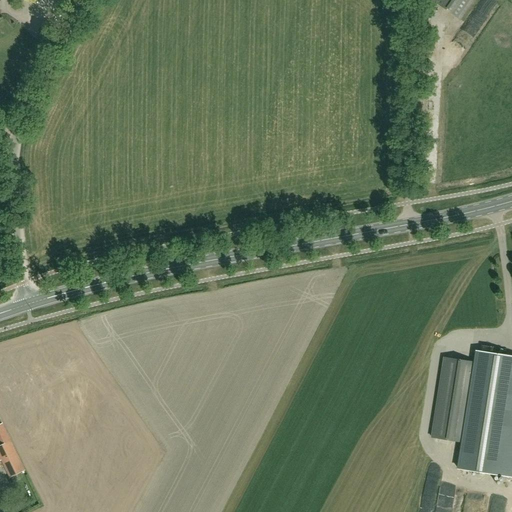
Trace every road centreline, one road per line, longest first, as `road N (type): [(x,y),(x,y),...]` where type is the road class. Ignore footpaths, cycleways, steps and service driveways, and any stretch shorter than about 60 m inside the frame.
road 1 (primary): [(511,203),(111,280),(25,304)]
road 2 (unclassified): [(25,304),(15,134)]
road 3 (unclassified): [(15,134),(85,0)]
